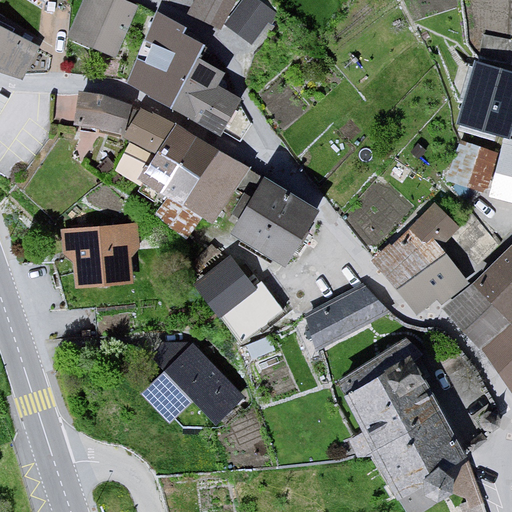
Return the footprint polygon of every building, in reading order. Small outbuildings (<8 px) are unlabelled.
[(121,0),(85,0),(71,40),(116,56),(134,4),(121,0)] [(236,0),(196,0),(190,13),(222,31),(239,2),(236,0)] [(226,31),(244,43),(263,17),(245,4),(226,31)] [(182,32),(156,19),(128,85),(225,136),(241,105),(223,82),(201,48),(182,32)] [(0,31),(0,75),(17,84),(35,49),(0,31)] [(511,63),(475,56),(461,125),(511,135),(511,63)] [(83,96),(78,126),(122,133),(127,104),(83,96)] [(120,168),(189,207),(220,152),(151,113),(120,168)] [(511,144),(501,142),(488,195),(511,200),(511,144)] [(459,144),(448,181),(479,190),(489,153),(459,144)] [(269,187),(241,236),(297,269),(326,220),(269,187)] [(383,262),(421,312),(462,280),(440,251),(459,229),(435,207),(412,232),(416,236),(383,262)] [(72,232),(76,291),(137,286),(133,228),(72,232)] [(190,266),(203,277),(226,252),(213,240),(190,266)] [(511,315),(511,254),(481,283),(511,315)] [(234,260),(199,287),(222,316),(257,289),(234,260)] [(511,320),(474,283),(444,312),(483,351),(511,322),(511,320)] [(364,285),(307,315),(318,349),(388,311),(364,285)] [(511,325),(484,352),(511,390),(511,325)] [(166,374),(168,375),(149,396),(181,424),(198,405),(216,423),(242,396),(193,347),(166,374)] [(409,358),(347,397),(375,450),(439,411),(409,358)] [(439,411),(375,450),(407,511),(420,511),(452,493),(466,498),(467,502),(461,504),(463,511),(483,511),(465,458),(439,411)] [(497,413),(488,411),(481,416),(480,424),(484,431),(492,432),(499,427),(500,419),(497,413)]
